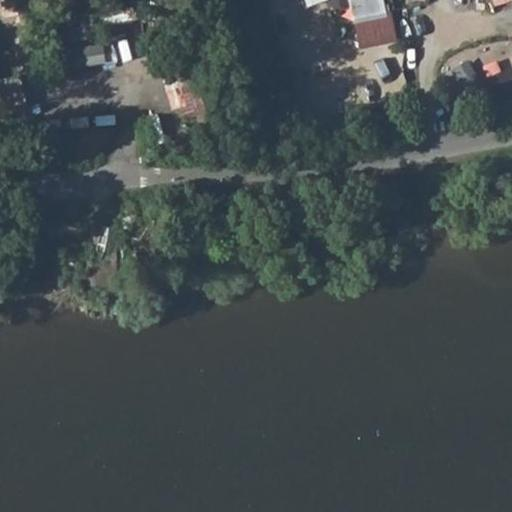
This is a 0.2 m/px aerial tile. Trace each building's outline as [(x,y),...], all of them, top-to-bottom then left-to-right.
[(0,0),(0,38),(34,31),(27,0),(0,0)] [(360,48),(396,40),(387,0),(332,0),(334,8),(351,4),(360,48)] [(99,35),(93,7),(68,12),(74,40),(99,35)] [(69,65),(106,62),(105,43),(67,46),(69,65)] [(462,53),(447,64),(469,93),(484,82),(462,53)] [(511,67),(507,64),(488,89),(504,102),(511,90),(511,67)]
